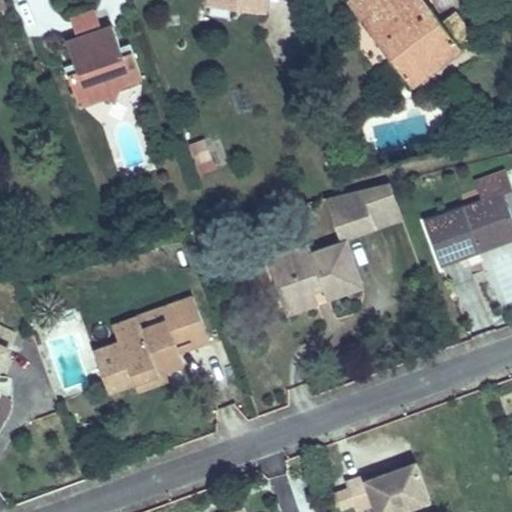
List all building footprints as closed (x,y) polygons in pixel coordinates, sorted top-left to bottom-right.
[(211,0),(210,9),(268,17),(269,0),(211,0)] [(413,0),(362,0),(345,14),(394,72),(374,86),(398,111),(476,46),(460,26),(446,38),(413,0)] [(75,20),(80,40),(99,33),(93,14),(75,20)] [(99,33),(80,40),(68,44),(77,74),(68,78),(75,100),(94,93),(115,103),(124,83),(141,77),(134,55),(125,58),(115,28),(99,33)] [(356,215),(389,203),(384,190),(315,209),(326,238),(333,241),(362,230),(356,215)] [(444,264),(479,251),(475,239),(511,224),(511,208),(506,193),(427,222),(444,264)] [(511,224),(475,239),(479,251),(511,237),(511,224)] [(252,252),(274,306),(305,294),(302,284),(314,278),(324,300),(358,285),(340,242),(306,256),(301,245),(287,251),(283,240),(252,252)] [(305,294),(274,306),(282,325),(313,312),(305,294)] [(141,330),(116,341),(119,350),(94,359),(111,402),(134,392),(166,378),(184,371),(179,358),(175,350),(193,342),(198,350),(209,345),(192,301),(164,312),(171,330),(145,341),(141,330)] [(112,332),(116,341),(141,330),(138,322),(112,332)] [(179,358),(198,350),(193,342),(175,350),(179,358)] [(0,381),(12,359),(0,352),(0,381)] [(166,378),(134,392),(140,405),(170,392),(166,378)] [(345,476),(349,487),(354,503),(358,510),(375,504),(377,511),(388,511),(434,495),(418,456),(364,476),(362,470),(345,476)] [(354,503),(349,487),(332,493),(337,509),(354,503)]
